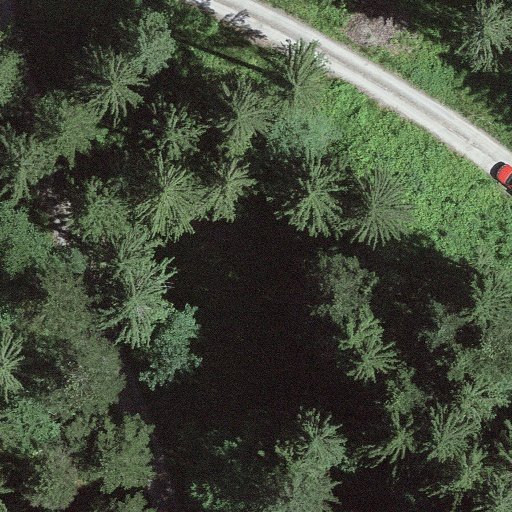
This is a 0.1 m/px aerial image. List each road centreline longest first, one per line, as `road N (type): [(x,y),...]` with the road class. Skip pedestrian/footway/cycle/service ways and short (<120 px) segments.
road 1 (track): [(168,511),(51,141),(0,7)]
road 2 (track): [(511,176),(321,48),(222,0)]
